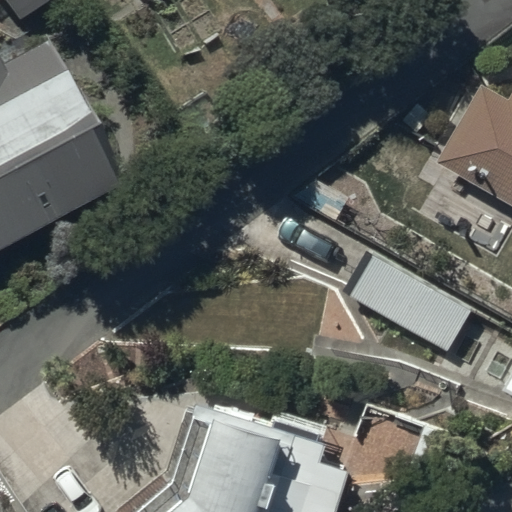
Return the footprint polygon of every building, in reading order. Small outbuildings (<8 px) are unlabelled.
[(121,146),(51,16),(42,21),(35,7),(0,25),(0,238),(62,204),(51,184),(121,146)] [(511,67),(486,52),(434,139),(511,186),(511,67)] [(377,238),(348,286),(450,346),(467,317),(471,310),(478,297),(377,238)] [(181,429),(83,511),(306,511),(340,484),(357,433),(329,424),(335,405),(289,390),(293,376),(226,354),(224,362),(205,356),(181,429)] [(511,359),(500,382),(511,388),(511,359)]
